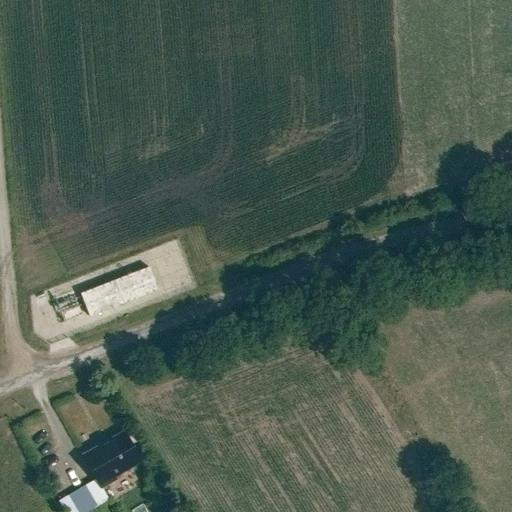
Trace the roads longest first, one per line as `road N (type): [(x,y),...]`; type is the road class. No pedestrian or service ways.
road 1 (residential): [(0,387),(101,346),(511,222)]
road 2 (track): [(18,379),(0,183)]
